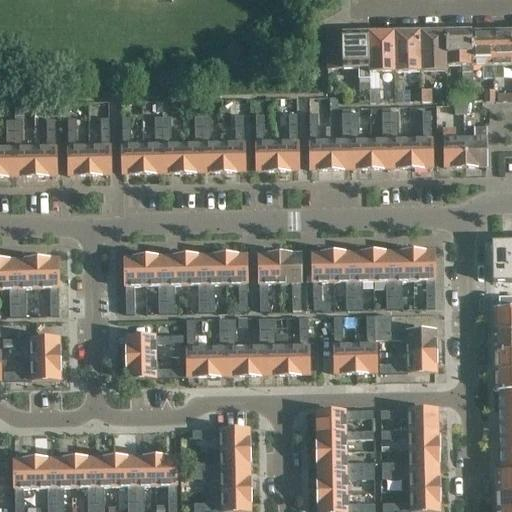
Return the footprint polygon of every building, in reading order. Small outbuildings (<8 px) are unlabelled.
[(470,34),(470,32),(444,33),(444,69),(461,68),(461,84),(470,84),(470,67),(470,34)] [(394,75),(420,74),(419,33),(393,34),(394,75)] [(444,74),(444,69),(444,33),(419,33),(420,74),(444,74)] [(493,79),(503,78),(503,66),(511,66),(511,33),(492,34),(493,79)] [(369,91),(368,75),(367,34),(340,35),(340,37),(324,37),(325,71),(357,70),(358,91),(369,91)] [(368,75),(394,75),(393,34),(367,34),(368,75)] [(470,67),(483,67),(483,79),(493,79),(492,34),(470,34),(470,67)] [(369,91),(369,106),(379,106),(379,91),(369,91)] [(421,93),(421,105),(431,105),(431,93),(421,93)] [(394,94),(395,105),(404,105),(403,94),(394,94)] [(470,96),(445,97),(446,104),(454,104),(463,104),(470,104),(470,96)] [(454,116),(463,116),(463,104),(454,104),(454,116)] [(463,116),(473,116),(472,104),(470,104),(463,104),(463,116)] [(409,141),(410,170),(431,170),(429,114),(421,114),(422,141),(409,141)] [(370,171),(390,171),(389,115),(381,115),(381,142),(370,142),(370,171)] [(410,170),(409,141),(398,142),(398,115),(389,115),(390,171),(410,170)] [(331,172),(330,143),(318,144),(317,116),(309,117),(310,173),(331,172)] [(331,172),(351,172),(349,116),(341,116),(342,143),(330,143),(331,172)] [(370,171),(370,142),(358,143),(357,116),(349,116),(351,172),(370,171)] [(276,144),(277,174),(297,173),(296,117),(288,117),(289,144),(276,144)] [(222,145),(223,175),(244,174),(242,118),(234,118),(234,145),(222,145)] [(277,174),(276,144),(263,145),(262,118),(255,118),(256,174),(277,174)] [(183,175),(182,146),(170,146),(170,119),(162,120),(163,176),(183,175)] [(183,175),(203,175),(201,119),(194,119),(195,146),(182,146),(183,175)] [(223,175),(222,145),(210,146),(209,119),(201,119),(203,175),(223,175)] [(143,176),(143,147),(130,147),(129,120),(121,120),(123,177),(143,176)] [(143,176),(163,176),(162,120),(154,120),(155,147),(143,147),(143,176)] [(88,177),(88,149),(75,149),(75,121),(67,122),(68,178),(88,177)] [(88,149),(88,177),(109,177),(107,121),(99,121),(100,149),(88,149)] [(33,150),(34,179),(54,178),(53,122),(45,122),(46,149),(33,150)] [(0,179),(14,179),(13,123),(5,123),(6,150),(0,150),(0,179)] [(34,179),(33,150),(21,150),(21,123),(13,123),(14,179),(34,179)] [(465,169),(485,169),(484,130),(474,130),(474,140),(464,140),(465,169)] [(453,140),(453,131),(443,131),(444,170),(465,169),(464,140),(453,140)] [(491,243),(492,284),(508,284),(507,243),(491,243)] [(412,255),(412,283),(425,283),(426,310),(434,310),(433,254),(412,255)] [(361,284),(373,284),(372,255),(352,256),(353,312),(361,312),(361,284)] [(385,311),(393,311),(392,255),(372,255),(373,284),(385,284),(385,311)] [(401,284),(412,283),(412,255),(392,255),(393,311),(402,311),(401,284)] [(320,285),(333,285),(333,256),(312,256),(313,313),(321,312),(320,285)] [(345,312),(353,312),(352,256),(333,256),(333,285),(345,285),(345,312)] [(267,286),(279,286),(279,257),(258,258),(259,314),(267,314),(267,286)] [(279,257),(279,286),(291,286),(292,313),(300,313),(299,257),(279,257)] [(213,287),(225,287),(224,258),(205,259),(205,298),(213,298),(213,287)] [(224,258),(225,287),(238,287),(238,314),(246,314),(245,258),(224,258)] [(158,316),(166,316),(165,259),(145,260),(146,289),(158,288),(158,316)] [(174,288),(185,288),(185,259),(165,259),(166,316),(174,315),(174,288)] [(198,298),(205,298),(205,259),(185,259),(185,288),(198,288),(198,298)] [(133,289),(146,289),(145,260),(124,260),(126,316),(134,316),(133,289)] [(25,291),(37,291),(36,262),(16,263),(17,319),(26,319),(25,291)] [(36,262),(37,291),(49,291),(50,318),(58,318),(57,262),(36,262)] [(9,319),(17,319),(16,263),(0,263),(0,291),(9,292),(9,319)] [(508,299),(498,299),(498,308),(502,308),(508,308),(508,299)] [(493,333),(511,332),(511,312),(492,313),(493,333)] [(354,347),(355,376),(375,375),(374,343),(374,319),(366,319),(366,347),(354,347)] [(434,334),(391,335),(391,319),(374,319),(374,343),(406,342),(406,355),(435,354),(434,334)] [(355,376),(354,347),(342,347),(341,320),(333,320),(334,376),(355,376)] [(287,377),(286,349),(275,349),(274,321),(266,322),(267,378),(287,377)] [(286,349),(287,377),(308,377),(307,321),(299,321),(299,348),(286,349)] [(208,379),(228,378),(226,322),(218,322),(219,350),(207,350),(208,379)] [(247,378),(247,349),(235,350),(234,322),(226,322),(228,378),(247,378)] [(247,378),(267,378),(266,322),(258,322),(259,349),(247,349),(247,378)] [(208,379),(207,350),(194,350),(194,323),(186,323),(187,379),(208,379)] [(493,353),(511,352),(511,332),(493,333),(493,353)] [(126,360),(155,360),(155,347),(182,347),(182,339),(126,340),(126,360)] [(30,362),(59,361),(58,341),(2,342),(2,350),(30,350),(30,362)] [(494,372),(511,371),(511,352),(493,353),(494,372)] [(435,354),(406,355),(406,367),(379,367),(379,376),(435,374),(435,354)] [(155,360),(126,360),(127,380),(183,379),(183,371),(155,372),(155,360)] [(59,361),(30,362),(30,374),(3,374),(3,383),(59,382),(59,361)] [(494,392),(500,392),(511,391),(511,371),(494,372),(494,392)] [(511,391),(500,392),(500,412),(511,411),(511,391)] [(501,433),(511,432),(511,411),(500,412),(501,433)] [(408,433),(437,433),(436,412),(380,413),(380,421),(408,421),(408,433)] [(316,435),(345,434),(345,422),(372,421),(372,413),(316,414),(316,435)] [(220,454),(248,453),(248,432),(195,433),(192,434),(192,441),(219,441),(220,454)] [(511,432),(501,433),(501,454),(511,453),(511,432)] [(373,433),(345,434),(316,435),(317,455),(346,454),(345,442),(373,442),(373,433)] [(437,433),(408,433),(380,434),(380,442),(408,441),(408,453),(437,453),(437,433)] [(193,474),(249,473),(248,453),(220,454),(220,465),(193,466),(193,474)] [(381,474),(437,472),(437,453),(408,453),(409,465),(381,466),(381,474)] [(511,453),(501,454),(502,472),(511,472),(511,453)] [(317,475),(374,473),(373,465),(346,466),(346,454),(317,455),(317,475)] [(154,460),(154,488),(167,488),(167,511),(175,511),(175,459),(154,460)] [(103,511),(103,489),(115,489),(114,460),(94,461),(95,511),(103,511)] [(127,511),(135,511),(134,460),(114,460),(115,489),(127,489),(127,511)] [(143,511),(143,489),(154,488),(154,460),(134,460),(135,511),(143,511)] [(63,511),(63,490),(75,490),(75,461),(55,462),(55,511),(63,511)] [(87,511),(95,511),(94,461),(75,461),(75,490),(87,490),(87,511)] [(23,511),(23,491),(35,491),(35,462),(14,462),(14,511),(23,511)] [(47,511),(55,511),(55,462),(35,462),(35,491),(47,490),(47,511)] [(409,493),(438,492),(437,472),(381,474),(381,482),(409,481),(409,493)] [(496,493),(511,492),(511,472),(502,472),(496,473),(496,493)] [(220,493),(249,492),(249,473),(193,474),(193,482),(220,482),(220,493)] [(318,494),(347,494),(346,482),(374,482),(374,473),(317,475),(318,494)] [(249,511),(249,492),(220,493),(221,505),(193,506),(193,511),(249,511)] [(438,511),(438,492),(409,493),(409,506),(382,506),(381,511),(438,511)] [(496,511),(511,511),(511,492),(496,493),(496,511)] [(347,494),(318,494),(317,511),(374,511),(374,506),(347,507),(347,494)]
